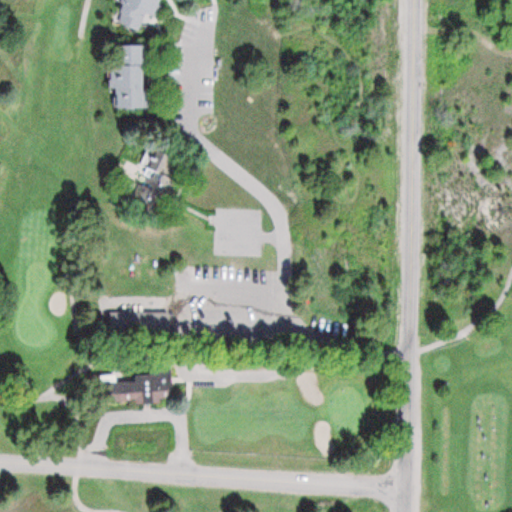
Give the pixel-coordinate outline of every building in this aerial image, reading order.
[(122,0),(158,0),(157,4),(153,15),(145,12),(143,18),(138,29),(117,20),(124,1),(122,0)] [(154,90),(153,108),(116,107),(116,88),(110,87),(109,65),(116,64),(117,45),(150,44),(150,59),(143,59),(143,62),(143,76),(143,84),(143,89),(154,90)] [(167,197),(168,194),(175,180),(160,173),(163,167),(169,156),(151,145),(140,162),(155,172),(137,203),(154,211),(161,198),(162,196),(167,197)] [(166,311),(167,343),(113,346),(111,312),(166,311)] [(99,382),(134,381),(134,374),(153,373),(153,366),(169,365),(174,397),(136,402),(136,399),(100,401),(99,382)]
